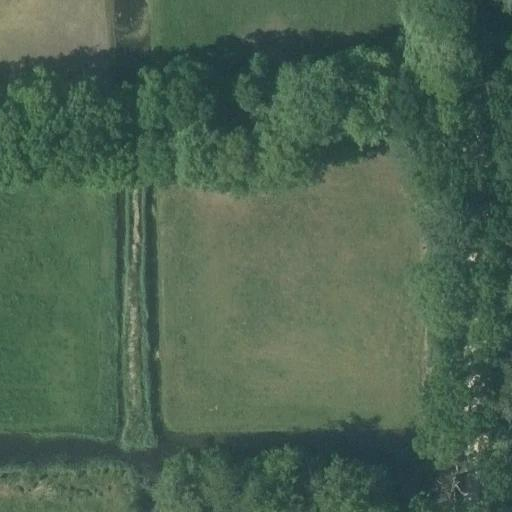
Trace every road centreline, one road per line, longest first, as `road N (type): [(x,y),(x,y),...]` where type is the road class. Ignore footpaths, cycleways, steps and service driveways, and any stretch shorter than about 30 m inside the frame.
road 1 (track): [(447,101),(0,123)]
road 2 (track): [(456,511),(447,101)]
